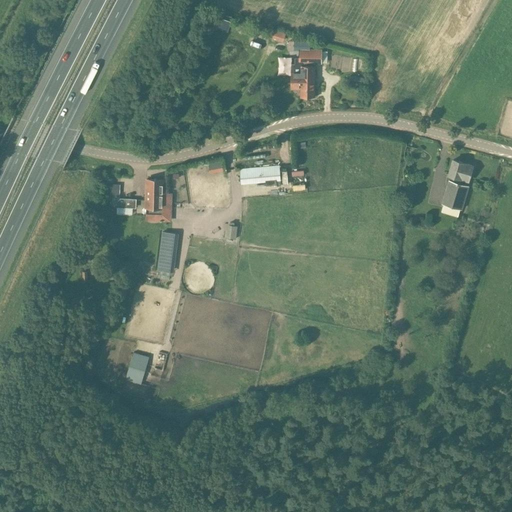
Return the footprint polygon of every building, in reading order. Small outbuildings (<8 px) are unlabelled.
[(284,33),(271,28),(268,35),(281,40),(284,33)] [(304,37),(296,37),(296,50),(299,50),(299,63),(322,64),(322,48),(310,48),(310,40),(304,39),(304,37)] [(316,71),(316,66),(306,66),(295,66),(295,72),(292,72),(292,87),(301,87),(301,97),(318,97),(317,71),(316,71)] [(449,175),(455,177),(454,181),(462,183),(463,179),(468,181),(473,165),(453,159),(449,175)] [(281,181),(280,165),(240,169),(241,184),(281,181)] [(171,193),(163,193),(163,179),(147,178),(146,206),(147,206),(147,213),(161,213),(162,207),(171,207),(171,193)] [(454,181),(449,179),(442,203),(462,210),(469,186),(462,183),(454,181)] [(110,195),(120,195),(120,183),(110,183),(110,195)] [(136,198),(111,197),(111,198),(107,198),(106,204),(111,204),(111,205),(117,205),(117,207),(136,207),(136,198)] [(237,225),(227,224),(225,237),(236,238),(237,225)] [(175,234),(163,232),(157,270),(170,272),(175,234)] [(149,356),(133,351),(127,374),(143,378),(149,356)]
